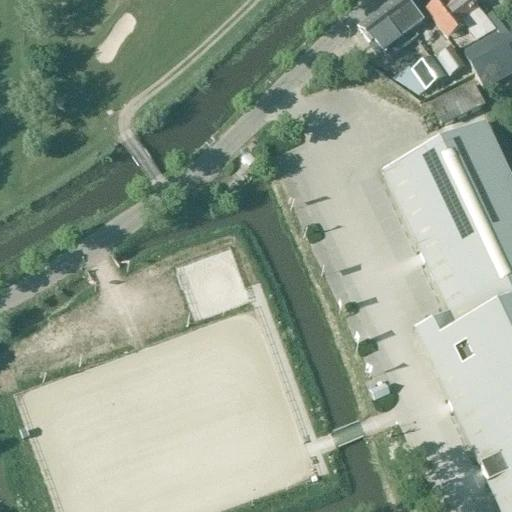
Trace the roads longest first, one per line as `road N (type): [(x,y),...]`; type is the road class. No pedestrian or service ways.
road 1 (tertiary): [(0,305),(168,194),(379,0)]
road 2 (unknown): [(293,79),(464,511)]
road 3 (track): [(168,194),(125,134),(127,111),(254,0)]
